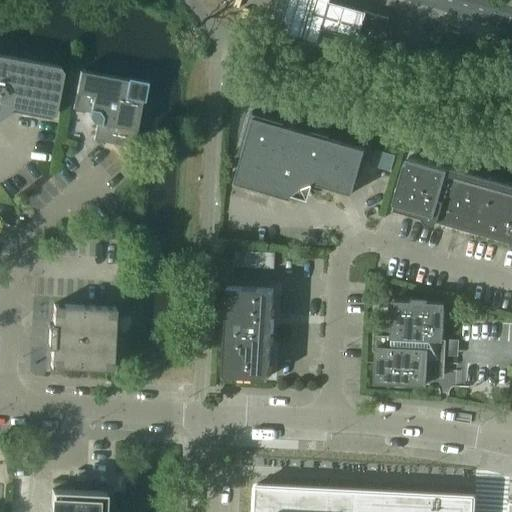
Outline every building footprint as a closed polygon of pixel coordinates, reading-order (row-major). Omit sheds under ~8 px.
[(333,0),(289,0),(280,34),(319,47),(324,28),(357,36),(364,11),(333,3),(333,0)] [(389,18),(364,11),(357,36),(352,55),(377,62),(389,18)] [(0,117),(12,109),(50,117),(56,113),(64,71),(60,66),(0,54),(0,117)] [(144,100),(147,80),(128,76),(127,78),(80,69),(73,108),(90,112),(89,115),(93,121),(97,122),(94,139),(133,146),(142,99),(144,100)] [(252,112),(240,152),(243,153),(235,181),(292,198),(293,193),(309,198),(314,182),(353,193),(366,148),(328,137),(329,134),(315,130),(314,133),(284,124),(285,121),(252,112)] [(376,152),(371,168),(391,173),(395,157),(376,152)] [(425,219),(426,220),(428,221),(429,222),(431,222),(432,222),(434,222),(435,222),(436,221),(438,219),(511,240),(511,185),(509,185),(510,183),(508,182),(508,185),(491,180),(491,177),(490,177),(489,179),(472,174),(473,172),(471,172),(471,174),(454,169),(454,167),(453,166),(452,169),(410,156),(408,161),(405,161),(405,162),(408,163),(402,181),(400,180),(399,181),(402,182),(397,201),(394,200),(394,201),(396,202),(395,207),(424,215),(424,217),(425,218),(425,219)] [(274,288),(228,285),(224,374),(269,377),(274,288)] [(392,335),(377,334),(375,382),(427,385),(428,372),(441,373),(442,358),(443,358),(446,301),(394,299),(392,335)] [(51,366),(113,369),(116,307),(54,304),(53,323),(49,323),(48,346),(52,346),(51,366)] [(474,511),(475,495),(467,495),(459,494),(452,494),(438,493),(431,493),(417,492),(410,492),(396,491),(389,491),(381,490),(360,489),(338,488),(331,488),(315,487),(308,486),(294,486),(287,485),(271,485),(264,484),(257,484),(255,511),(474,511)] [(51,511),(103,511),(105,491),(52,488),(51,511)]
